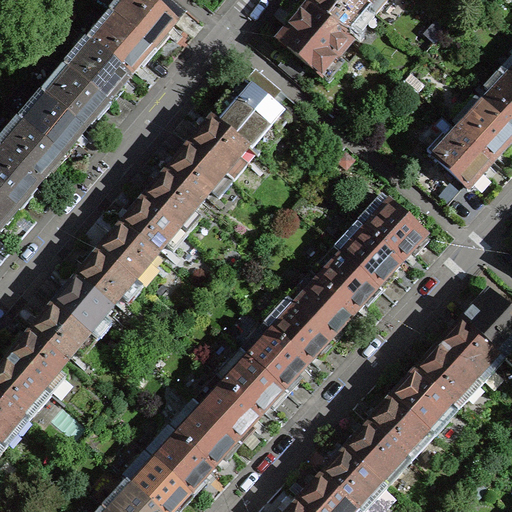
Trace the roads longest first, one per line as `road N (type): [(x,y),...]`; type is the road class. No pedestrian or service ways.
road 1 (residential): [(511,204),(232,511)]
road 2 (residential): [(229,31),(0,301)]
